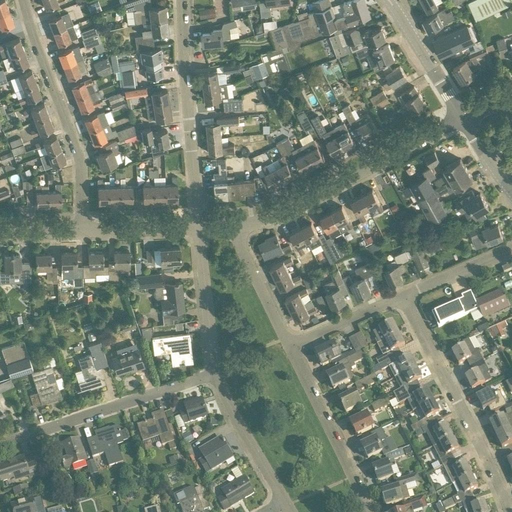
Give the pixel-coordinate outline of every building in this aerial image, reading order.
[(4,0),(0,0),(0,14),(9,11),(4,0)] [(42,0),(46,9),(65,1),(64,0),(42,0)] [(164,6),(141,9),(139,0),(132,0),(130,1),(124,3),(125,12),(133,10),(135,24),(142,22),(166,19),(164,6)] [(266,0),(267,1),(260,2),(262,17),(272,16),(270,7),(291,4),(290,0),(266,0)] [(335,16),(331,7),(328,0),(320,0),(312,3),(315,12),(308,14),(309,17),(312,24),(335,16)] [(350,0),(344,2),(342,3),(346,14),(367,7),(364,0),(350,0)] [(441,0),(467,0),(476,21),(511,3),(511,0),(422,0),(428,11),(438,6),(436,3),(441,0)] [(96,3),(88,5),(91,13),(98,10),(96,3)] [(335,18),(335,16),(312,24),(309,17),(282,26),(286,38),(274,42),(276,49),(282,47),(288,45),(290,50),(300,47),(300,41),(333,29),(335,34),(338,33),(357,26),(367,23),(367,22),(364,23),(362,19),(370,16),(367,7),(346,14),(335,18)] [(214,8),(200,10),(201,19),(216,16),(214,8)] [(428,31),(455,18),(459,16),(457,13),(453,15),(451,11),(447,13),(445,9),(437,13),(423,20),(428,31)] [(0,29),(14,24),(9,11),(0,14),(0,29)] [(53,32),(72,25),(69,17),(67,12),(48,20),(53,32)] [(142,36),(144,35),(168,32),(166,19),(142,22),(143,29),(141,29),(142,36)] [(223,43),(222,40),(231,39),(231,38),(229,28),(238,26),(236,20),(224,23),(225,29),(222,30),(212,31),(212,33),(202,34),(203,36),(201,36),(201,43),(203,43),(204,45),(217,43),(217,42),(222,41),(222,43),(223,43)] [(263,32),(262,23),(255,23),(255,33),(263,32)] [(72,25),(53,32),(58,45),(77,37),(72,25)] [(80,32),(83,40),(98,34),(95,26),(80,32)] [(360,32),(357,26),(338,33),(343,46),(349,44),(352,52),(356,50),(369,45),(386,39),(381,27),(372,31),(371,28),(360,32)] [(475,41),(469,28),(468,27),(434,42),(441,57),(475,41)] [(98,34),(83,40),(82,40),(85,49),(101,42),(98,34)] [(0,51),(3,59),(10,56),(24,51),(19,38),(0,45),(0,51)] [(501,54),(509,52),(504,38),(497,40),(501,54)] [(145,47),(144,39),(135,40),(136,49),(145,47)] [(359,58),(367,55),(371,66),(373,66),(375,71),(383,68),(390,66),(388,62),(394,59),(389,44),(371,51),(369,45),(356,50),(359,58)] [(493,44),(486,47),(488,52),(495,49),(493,44)] [(63,66),(82,59),(83,59),(78,46),(58,53),(63,66)] [(265,65),(285,56),(284,52),(282,47),(276,49),(260,54),(263,62),(249,67),(250,69),(265,64),(265,65)] [(476,58),(488,52),(486,47),(468,54),(471,59),(469,60),(466,62),(465,61),(453,68),(462,82),(474,75),(472,72),(481,67),(476,58)] [(159,60),(162,60),(160,48),(140,51),(142,63),(145,63),(146,69),(145,69),(147,79),(163,76),(161,66),(160,66),(159,60)] [(24,51),(10,56),(3,59),(6,66),(8,71),(29,63),(24,51)] [(276,75),(280,73),(290,70),(285,56),(265,65),(265,64),(250,69),(244,72),(246,77),(251,75),(253,80),(257,79),(275,73),(276,75)] [(93,63),(96,72),(97,72),(111,66),(107,58),(93,63)] [(68,79),(87,71),(86,67),(85,67),(82,59),(63,66),(68,79)] [(135,69),(134,63),(133,63),(119,65),(118,65),(119,71),(120,71),(135,69)] [(239,64),(223,66),(224,73),(240,71),(239,64)] [(113,72),(111,66),(97,72),(99,77),(113,72)] [(392,70),(390,66),(383,68),(390,80),(384,84),(387,89),(394,85),(394,86),(407,78),(400,66),(392,70)] [(122,90),(124,89),(137,87),(136,83),(136,80),(135,69),(120,71),(120,74),(122,90)] [(311,69),(305,72),(310,81),(316,78),(311,69)] [(32,71),(10,79),(12,84),(15,92),(23,89),(36,83),(32,71)] [(202,73),(204,87),(220,85),(218,71),(202,73)] [(300,73),(290,79),(292,84),(303,79),(300,73)] [(95,92),(92,84),(93,84),(90,78),(71,86),(76,99),(95,92)] [(36,83),(23,89),(26,96),(18,99),(20,104),(41,96),(36,83)] [(206,101),(233,97),(232,89),(234,88),(234,83),(220,85),(204,87),(206,101)] [(271,84),(262,87),(265,92),(273,89),(271,84)] [(144,86),(137,87),(124,89),(124,90),(125,97),(144,94),(149,93),(148,86),(144,86)] [(414,86),(406,91),(401,95),(407,105),(409,105),(413,113),(426,105),(419,93),(418,93),(414,86)] [(167,90),(151,92),(153,106),(169,104),(167,90)] [(383,90),(370,98),(374,105),(387,97),(383,90)] [(81,111),(101,104),(99,99),(98,99),(95,92),(76,99),(81,111)] [(110,104),(123,99),(121,93),(108,98),(110,104)] [(125,105),(123,99),(110,104),(111,106),(113,110),(122,107),(123,111),(127,109),(125,105)] [(234,100),(233,100),(229,101),(227,101),(228,111),(244,109),(243,99),(234,100)] [(44,103),(23,111),(25,117),(32,114),(35,121),(49,116),(44,103)] [(169,104),(153,106),(155,119),(155,120),(171,117),(169,104)] [(342,108),(347,117),(350,123),(356,120),(356,119),(352,112),(348,105),(342,108)] [(315,129),(308,117),(305,111),(305,112),(301,106),(294,110),(294,111),(293,112),(298,121),(297,121),(299,125),(301,124),(307,133),(315,129)] [(7,120),(16,116),(14,111),(5,114),(7,120)] [(108,124),(103,111),(84,119),(89,131),(102,126),(108,124)] [(368,113),(356,119),(356,120),(359,126),(358,126),(365,138),(378,131),(372,119),(371,119),(368,113)] [(49,116),(35,121),(38,129),(30,132),(32,136),(53,128),(49,116)] [(207,124),(208,139),(222,137),(221,124),(239,122),(239,116),(217,118),(217,123),(207,124)] [(337,136),(344,149),(355,144),(344,123),(340,125),(333,129),(337,136)] [(125,129),(128,138),(130,137),(136,135),(137,134),(135,130),(134,125),(125,129)] [(115,129),(105,133),(102,126),(89,131),(94,144),(114,136),(117,135),(116,132),(115,129)] [(153,132),(151,132),(150,128),(143,129),(135,130),(137,134),(136,135),(138,142),(152,140),(155,140),(156,147),(169,145),(166,130),(153,132)] [(248,142),(265,139),(264,132),(247,135),(248,142)] [(314,166),(303,145),(294,149),(288,137),(288,138),(285,134),(279,137),(276,132),(271,134),(273,138),(277,143),(281,141),(288,154),(290,158),(295,156),(303,171),(314,166)] [(327,132),(324,134),(325,135),(323,136),(334,155),(344,149),(337,136),(331,139),(327,132)] [(138,142),(136,135),(130,137),(131,141),(134,142),(134,145),(138,144),(138,142)] [(56,136),(35,144),(37,149),(45,146),(47,154),(61,149),(56,136)] [(9,142),(12,148),(23,144),(20,137),(9,142)] [(209,153),(235,151),(234,144),(223,146),(222,137),(208,139),(209,153)] [(325,160),(314,139),(303,145),(314,166),(325,160)] [(120,153),(115,141),(100,146),(103,153),(96,155),(102,169),(117,163),(114,155),(120,153)] [(284,156),(288,154),(281,141),(277,143),(276,144),(277,145),(283,156),(284,156)] [(23,145),(11,149),(13,156),(25,151),(23,145)] [(46,172),(44,169),(66,161),(61,149),(47,154),(50,161),(43,164),(43,165),(30,170),(33,178),(46,172)] [(430,167),(430,168),(431,168),(441,162),(435,151),(424,157),(430,167)] [(13,159),(11,152),(0,156),(2,163),(13,159)] [(294,176),(284,156),(283,156),(279,157),(283,165),(276,168),(284,182),(294,176)] [(218,165),(219,174),(214,174),(214,182),(216,182),(216,183),(214,183),(216,199),(229,198),(229,195),(227,176),(226,158),(218,159),(218,165)] [(457,173),(466,168),(460,159),(444,168),(442,170),(445,175),(435,181),(439,188),(449,182),(458,176),(457,173)] [(284,182),(276,168),(269,172),(266,165),(261,167),(272,188),(284,182)] [(427,170),(433,181),(439,178),(433,167),(427,170)] [(449,193),(473,180),(466,168),(457,173),(458,176),(449,182),(439,188),(434,190),(419,199),(425,210),(440,201),(438,197),(448,191),(449,193)] [(234,175),(227,176),(229,195),(245,193),(245,196),(246,196),(245,192),(257,191),(268,190),(260,176),(254,176),(254,179),(234,181),(234,175)] [(177,176),(172,176),(172,185),(165,185),(166,201),(177,200),(177,176)] [(429,181),(426,177),(412,186),(419,199),(434,190),(429,181)] [(102,179),(97,179),(98,203),(109,203),(109,187),(102,187),(102,179)] [(25,180),(25,181),(22,181),(22,183),(23,188),(26,188),(26,189),(32,188),(32,180),(25,180)] [(23,188),(22,183),(17,185),(12,187),(16,197),(20,195),(21,197),(24,197),(24,194),(23,189),(23,188)] [(55,185),(48,186),(49,205),(61,205),(60,184),(55,184),(55,185)] [(48,186),(41,186),(41,185),(35,185),(36,206),(49,205),(48,186)] [(154,201),(154,185),(142,186),(143,201),(154,201)] [(165,185),(154,185),(154,201),(166,201),(165,185)] [(132,186),(125,187),(121,187),(121,202),(133,202),(132,186)] [(121,202),(121,187),(109,187),(109,203),(121,202)] [(0,192),(0,198),(10,195),(8,190),(0,192)] [(379,212),(384,210),(373,190),(362,196),(369,208),(375,205),(379,212)] [(458,214),(462,212),(470,207),(478,220),(486,216),(483,211),(489,208),(480,193),(475,196),(472,190),(455,200),(458,206),(455,208),(458,214)] [(362,212),(369,208),(362,196),(351,202),(362,222),(366,219),(362,212)] [(442,200),(440,201),(425,210),(432,222),(447,213),(451,210),(447,203),(445,205),(442,200)] [(397,203),(390,207),(393,212),(399,209),(397,203)] [(353,227),(342,206),(332,212),(342,232),(348,229),(353,227)] [(320,218),(331,238),(342,232),(332,212),(320,218)] [(338,260),(330,246),(326,239),(322,241),(312,223),(301,228),(311,247),(312,249),(321,244),(331,264),(338,260)] [(474,238),(480,236),(483,245),(503,237),(502,235),(503,233),(502,231),(500,230),(498,225),(490,228),(489,226),(483,228),(481,224),(470,229),(474,238)] [(304,251),(311,247),(301,228),(290,234),(301,255),(305,252),(304,251)] [(271,239),(260,244),(265,258),(282,251),(276,235),(270,237),(271,239)] [(337,242),(330,246),(338,260),(345,256),(337,242)] [(285,254),(292,250),(289,244),(281,248),(285,254)] [(160,249),(161,266),(172,265),(172,262),(180,262),(179,247),(160,249)] [(420,249),(412,253),(419,270),(428,266),(420,249)] [(108,266),(109,274),(109,281),(118,281),(117,270),(129,270),(129,264),(129,251),(114,251),(114,265),(108,266)] [(394,256),(396,259),(386,264),(389,269),(385,271),(391,286),(403,280),(399,272),(406,269),(403,263),(410,260),(406,251),(394,256)] [(109,274),(108,266),(103,266),(102,252),(88,252),(88,266),(82,266),(83,277),(95,277),(95,274),(109,274)] [(72,278),(83,277),(82,266),(76,267),(76,253),(61,253),(61,267),(72,266),(72,273),(72,278)] [(0,283),(31,282),(30,263),(20,263),(20,255),(12,255),(12,254),(10,255),(4,255),(5,273),(0,272),(0,283)] [(35,254),(36,268),(47,268),(47,280),(57,279),(56,267),(51,267),(50,254),(35,254)] [(276,279),(289,272),(286,265),(293,262),(291,257),(270,268),(276,279)] [(365,278),(372,275),(377,273),(372,262),(355,269),(360,280),(352,283),(349,275),(342,278),(348,291),(353,289),(357,298),(371,293),(365,278)] [(511,271),(509,266),(502,270),(504,274),(511,271)] [(348,291),(342,278),(339,269),(330,272),(334,280),(323,285),(326,293),(333,307),(345,302),(342,294),(348,291)] [(281,290),(302,280),(300,275),(292,279),(289,272),(276,279),(281,290)] [(136,288),(155,286),(155,288),(154,290),(154,291),(153,293),(154,294),(154,296),(155,297),(157,298),(158,298),(161,298),(162,313),(184,310),(183,299),(182,299),(181,293),(182,293),(181,282),(178,283),(178,282),(175,282),(175,283),(166,284),(161,284),(160,273),(141,275),(135,276),(136,288)] [(305,283),(313,279),(310,275),(303,278),(305,283)] [(315,284),(313,279),(305,283),(308,288),(315,284)] [(291,310),(304,303),(301,296),(308,293),(306,289),(285,299),(291,310)] [(475,303),(479,310),(506,298),(502,290),(475,303)] [(91,300),(91,293),(83,294),(83,303),(91,300)] [(439,328),(479,310),(475,303),(471,293),(462,297),(465,304),(460,306),(458,302),(432,314),(439,328)] [(316,297),(322,308),(328,306),(322,295),(316,297)] [(506,298),(479,310),(482,320),(510,307),(506,298)] [(315,306),(314,307),(311,300),(304,303),(291,310),(296,321),(317,311),(315,306)] [(103,314),(106,323),(113,320),(110,312),(103,314)] [(140,316),(138,318),(135,319),(138,327),(141,327),(140,325),(142,326),(146,325),(148,322),(147,318),(144,316),(140,316)] [(121,324),(123,331),(136,327),(134,320),(121,324)] [(373,333),(379,345),(399,334),(393,323),(373,333)] [(141,328),(142,333),(143,340),(151,339),(152,332),(153,332),(152,326),(141,328)] [(478,330),(478,331),(471,334),(473,338),(489,331),(486,326),(478,330)] [(500,339),(497,332),(501,330),(499,326),(489,331),(494,342),(500,339)] [(154,354),(172,352),(173,364),(172,365),(181,364),(181,365),(185,364),(191,363),(189,349),(187,349),(186,344),(190,343),(189,333),(152,338),(154,354)] [(355,337),(363,352),(368,349),(361,334),(355,337)] [(377,345),(379,350),(386,347),(389,354),(404,346),(399,334),(379,345),(377,345)] [(356,355),(363,352),(355,337),(349,340),(354,351),(356,355)] [(470,368),(482,361),(477,351),(474,352),(469,340),(462,343),(464,347),(452,353),(459,366),(466,362),(470,368)] [(108,364),(100,341),(88,345),(91,354),(78,358),(85,380),(78,382),(81,390),(77,391),(77,392),(100,384),(98,381),(104,379),(100,367),(108,364)] [(1,349),(6,364),(10,377),(33,370),(23,342),(1,349)] [(499,354),(502,353),(497,343),(494,345),(498,353),(499,354)] [(356,355),(354,351),(348,354),(348,353),(340,357),(333,345),(316,353),(323,367),(332,363),(333,367),(339,364),(356,355)] [(117,373),(130,369),(131,371),(144,367),(138,349),(112,358),(117,373)] [(363,352),(356,355),(339,364),(342,369),(327,376),(334,390),(338,388),(340,392),(346,389),(344,384),(350,382),(346,375),(353,372),(352,370),(355,368),(354,365),(366,359),(363,352)] [(379,366),(390,360),(387,355),(383,357),(376,360),(379,366)] [(43,365),(40,357),(35,359),(37,367),(43,365)] [(410,357),(395,364),(398,370),(392,373),(394,379),(416,368),(410,357)] [(379,366),(381,372),(389,368),(393,366),(390,360),(379,366)] [(472,391),(491,381),(487,374),(489,374),(482,361),(470,368),(473,374),(465,378),(472,391)] [(51,366),(31,373),(37,392),(29,394),(33,407),(49,401),(48,398),(51,397),(52,399),(61,396),(55,379),(49,381),(47,374),(53,372),(51,366)] [(422,380),(416,368),(394,379),(400,390),(393,394),(396,400),(407,394),(405,389),(422,380)] [(362,391),(378,382),(375,375),(358,384),(362,391)] [(415,397),(417,402),(409,406),(412,413),(420,409),(433,402),(428,390),(415,397)] [(346,414),(368,403),(364,396),(361,397),(357,391),(339,400),(342,408),(343,407),(346,414)] [(503,409),(507,407),(499,392),(493,396),(490,391),(476,398),(483,411),(488,408),(491,414),(503,409)] [(396,400),(393,394),(386,398),(387,398),(389,403),(396,400)] [(399,405),(410,400),(407,394),(396,400),(399,405)] [(376,413),(390,405),(389,403),(387,398),(372,405),(376,413)] [(208,417),(203,404),(202,400),(184,406),(186,412),(180,413),(184,425),(208,417)] [(439,413),(433,402),(420,409),(426,420),(439,413)] [(511,414),(511,404),(507,407),(503,409),(506,416),(490,423),(496,436),(511,428),(511,416),(511,415),(511,414)] [(406,416),(403,410),(403,409),(395,413),(398,419),(406,416)] [(137,426),(143,443),(159,438),(162,447),(168,445),(170,452),(176,450),(174,443),(163,412),(151,416),(154,423),(147,425),(146,423),(145,423),(145,424),(138,426),(137,426)] [(350,423),(353,430),(357,437),(374,429),(367,414),(350,423)] [(414,433),(421,429),(425,428),(422,422),(411,428),(414,433)] [(435,422),(425,428),(421,429),(424,435),(426,434),(433,448),(452,438),(446,426),(438,430),(435,422)] [(125,432),(121,433),(119,427),(100,433),(101,437),(95,439),(99,451),(103,450),(109,468),(123,463),(117,446),(123,444),(123,443),(128,441),(125,432)] [(511,428),(496,436),(502,449),(511,444),(511,428)] [(384,457),(385,457),(391,454),(385,441),(387,440),(382,430),(370,435),(372,440),(361,446),(368,460),(382,453),(384,457)] [(182,437),(186,445),(194,441),(190,433),(182,437)] [(433,448),(438,457),(443,467),(454,461),(451,454),(459,450),(452,438),(433,448)] [(221,439),(200,451),(205,460),(200,462),(207,474),(233,459),(225,445),(226,445),(224,442),(223,443),(221,439)] [(84,454),(83,454),(78,440),(64,445),(68,458),(62,460),(65,469),(86,462),(84,454)] [(409,449),(402,452),(404,457),(412,455),(409,449)] [(385,457),(387,463),(373,468),(378,483),(392,477),(389,469),(396,467),(394,461),(404,457),(402,450),(391,454),(385,457)] [(177,457),(170,459),(173,468),(180,465),(177,457)] [(34,465),(26,468),(23,458),(15,461),(16,462),(0,467),(0,479),(1,483),(20,477),(21,479),(29,476),(29,479),(38,476),(34,465)] [(443,467),(447,475),(452,485),(453,485),(471,476),(466,464),(458,468),(454,461),(443,467)] [(91,477),(98,474),(93,462),(86,464),(91,477)] [(98,474),(91,477),(93,482),(100,479),(98,474)] [(410,499),(406,487),(420,483),(417,475),(414,476),(406,479),(395,482),(397,487),(382,492),(386,507),(402,502),(410,499)] [(60,485),(64,481),(63,477),(58,476),(55,479),(56,483),(60,485)] [(453,485),(457,495),(457,496),(452,499),(455,505),(456,506),(457,505),(473,499),(470,493),(478,489),(471,476),(453,485)] [(225,511),(232,508),(254,494),(245,478),(222,492),(224,496),(218,500),(224,511),(225,511)] [(110,489),(117,488),(115,481),(109,483),(110,489)] [(15,498),(34,493),(33,488),(28,490),(27,486),(13,490),(15,498)] [(203,511),(209,509),(201,488),(194,491),(193,488),(173,496),(177,506),(179,505),(182,511),(203,511)] [(157,489),(153,495),(159,498),(162,492),(157,489)] [(414,511),(427,508),(424,499),(402,506),(403,511),(400,511),(414,511)] [(452,499),(442,504),(443,508),(444,510),(455,505),(452,499)] [(464,511),(470,510),(470,511),(487,511),(484,502),(476,505),(473,499),(457,505),(459,510),(463,508),(464,511)] [(41,511),(40,507),(35,509),(33,501),(12,507),(12,511),(41,511)]
